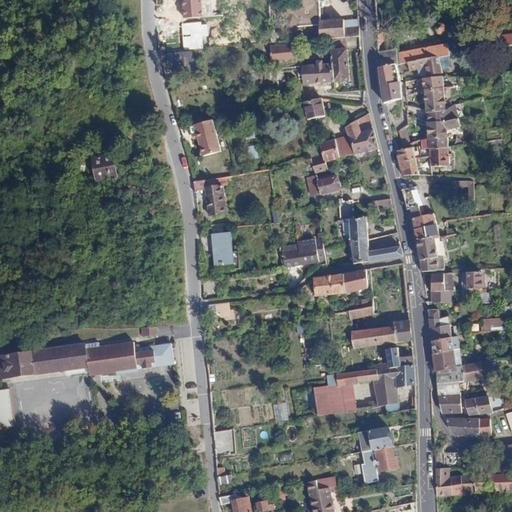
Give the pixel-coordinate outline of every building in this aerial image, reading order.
[(182,0),(184,17),(202,16),(201,1),(212,1),(211,0),(182,0)] [(319,0),(296,0),(297,10),(320,8),(319,0)] [(319,26),(320,39),(331,39),(346,38),(359,37),(359,30),(358,20),(344,21),(344,20),(319,23),(319,26)] [(201,25),(201,22),(182,23),(183,48),(189,48),(189,50),(203,49),(203,36),(209,36),(208,25),(201,25)] [(440,34),(442,34),(444,32),(445,30),(445,28),(445,27),(444,24),(442,24),(440,24),(438,24),(436,25),(435,26),(435,28),(435,30),(436,32),(437,33),(438,34),(440,34)] [(494,48),(511,45),(511,35),(492,39),(494,48)] [(346,38),(331,39),(332,51),(347,50),(346,38)] [(449,56),(447,45),(433,47),(432,44),(410,47),(411,51),(397,54),(398,57),(399,65),(408,63),(439,58),(449,56)] [(295,54),(295,45),(270,46),(270,55),(295,54)] [(397,49),(384,52),(380,52),(380,60),(398,57),(397,54),(397,49)] [(332,60),(334,83),(349,81),(347,50),(332,51),(332,53),(332,60)] [(439,58),(441,69),(450,68),(449,56),(439,58)] [(398,57),(380,60),(381,68),(399,65),(398,57)] [(441,69),(439,58),(408,63),(409,72),(419,69),(420,73),(424,75),(428,75),(441,72),(441,69)] [(303,84),(334,83),(332,60),(318,61),(318,64),(311,65),(311,66),(302,67),(303,84)] [(381,68),(379,68),(380,80),(381,87),(395,84),(394,77),(399,76),(397,67),(399,67),(399,65),(381,68)] [(442,81),(442,76),(421,79),(423,90),(443,88),(442,81)] [(397,101),(395,84),(381,87),(384,104),(397,101)] [(423,90),(426,111),(445,110),(445,106),(443,88),(423,90)] [(320,99),(303,102),(306,119),(306,120),(317,118),(317,117),(324,116),(321,99),(320,99)] [(458,119),(456,104),(445,106),(445,110),(426,111),(427,123),(444,122),(458,119)] [(370,118),(369,114),(357,120),(359,125),(370,118)] [(221,150),(212,119),(193,124),(202,155),(221,150)] [(460,126),(458,119),(444,122),(427,123),(428,137),(447,136),(452,136),(452,128),(460,126)] [(359,125),(357,120),(346,127),(348,136),(352,155),(378,148),(377,144),(373,130),(360,133),(359,125)] [(255,138),(252,125),(244,127),(246,139),(255,138)] [(403,147),(410,144),(404,127),(398,132),(403,147)] [(352,155),(348,136),(335,140),(339,158),(350,155),(352,155)] [(447,136),(428,137),(428,138),(429,148),(447,146),(447,136)] [(428,138),(420,141),(422,157),(429,156),(429,148),(428,138)] [(322,154),(307,158),(309,165),(313,164),(315,175),(328,172),(326,161),(339,158),(335,140),(320,144),(322,154)] [(258,158),(256,145),(248,146),(249,159),(258,158)] [(447,154),(447,146),(429,148),(429,156),(430,167),(448,166),(448,157),(450,157),(451,154),(447,154)] [(402,175),(418,175),(415,158),(413,147),(396,151),(402,175)] [(118,175),(112,154),(93,160),(99,181),(118,175)] [(213,178),(194,182),(195,193),(206,191),(209,215),(223,214),(220,185),(214,187),(213,178)] [(317,182),(316,179),(313,180),(315,186),(318,185),(320,194),(340,190),(336,178),(317,182)] [(474,200),(474,187),(473,182),(471,181),(466,180),(450,181),(450,187),(452,187),(469,186),(469,195),(452,196),(450,196),(450,201),(474,200)] [(423,205),(420,199),(416,190),(406,193),(410,208),(421,205),(423,205)] [(392,205),(390,198),(376,200),(377,207),(392,205)] [(354,219),(353,203),(352,200),(342,201),(339,202),(340,221),(350,221),(350,219),(354,219)] [(410,208),(413,220),(424,217),(421,205),(410,208)] [(269,213),(269,222),(279,222),(278,213),(269,213)] [(415,232),(437,228),(434,215),(424,217),(413,220),(415,232)] [(350,221),(340,221),(337,222),(337,225),(342,225),(343,237),(346,237),(346,242),(351,242),(368,239),(367,218),(354,219),(350,219),(350,221)] [(429,239),(439,237),(437,228),(415,232),(416,237),(417,242),(429,239)] [(447,237),(456,235),(455,228),(446,230),(446,236),(447,237)] [(222,256),(233,254),(231,234),(214,236),(217,265),(223,264),(222,256)] [(309,249),(282,253),(284,266),(324,260),(324,250),(323,240),(323,238),(307,240),(309,249)] [(422,272),(444,271),(441,255),(447,254),(444,238),(434,240),(417,242),(422,272)] [(351,242),(354,263),(402,255),(400,247),(368,253),(368,239),(351,242)] [(234,263),(233,254),(222,256),(223,264),(234,263)] [(367,289),(366,270),(349,273),(351,291),(367,289)] [(451,291),(451,273),(432,275),(431,292),(451,291)] [(482,289),(482,273),(461,273),(461,289),(482,289)] [(344,274),(313,278),(314,295),(321,295),(345,292),(344,274)] [(451,291),(431,292),(430,303),(450,303),(451,291)] [(233,302),(215,303),(216,319),(234,319),(233,302)] [(372,314),(372,307),(365,308),(362,308),(353,310),(348,311),(348,312),(349,319),(372,314)] [(438,310),(427,311),(432,342),(451,338),(450,332),(457,330),(454,323),(450,324),(440,327),(439,319),(438,310)] [(448,318),(439,319),(440,327),(450,324),(448,318)] [(506,329),(505,319),(490,320),(490,331),(506,329)] [(490,331),(490,320),(480,320),(480,332),(490,331)] [(411,340),(408,323),(393,324),(393,326),(368,329),(370,346),(411,340)] [(157,335),(157,327),(142,328),(143,336),(157,335)] [(370,346),(368,329),(351,331),(353,349),(370,346)] [(432,342),(433,354),(453,351),(451,338),(432,342)] [(132,342),(119,344),(122,372),(130,370),(173,362),(170,342),(133,348),(132,342)] [(118,372),(111,345),(99,348),(98,343),(0,360),(0,371),(3,371),(5,383),(53,375),(88,368),(89,377),(97,376),(118,372)] [(119,344),(111,345),(118,372),(122,372),(119,344)] [(413,364),(412,356),(399,358),(399,348),(386,350),(388,364),(375,366),(375,369),(375,371),(388,369),(389,368),(413,364)] [(435,371),(437,371),(455,367),(453,351),(433,354),(435,371)] [(497,377),(495,361),(481,363),(481,380),(481,386),(483,389),(486,396),(494,394),(493,378),(497,377)] [(469,365),(462,366),(463,382),(463,383),(472,382),(481,380),(481,363),(469,365)] [(335,374),(337,386),(352,385),(358,384),(358,382),(373,380),(394,378),(395,387),(396,387),(414,384),(413,364),(389,368),(388,369),(375,371),(375,369),(335,374)] [(455,367),(437,371),(438,396),(460,394),(460,391),(459,382),(463,382),(462,366),(455,367)] [(397,403),(396,387),(395,387),(394,378),(373,380),(376,400),(377,406),(397,403)] [(314,390),(318,416),(356,410),(352,385),(337,386),(314,390)] [(10,388),(0,389),(0,430),(16,429),(10,388)] [(460,394),(438,396),(443,413),(461,413),(460,394)] [(488,413),(492,413),(488,397),(487,397),(465,401),(469,413),(470,416),(488,413)] [(167,410),(166,401),(152,403),(153,412),(167,410)] [(286,402),(273,405),(276,421),(289,419),(286,402)] [(481,436),(479,419),(448,420),(453,433),(458,435),(476,436),(481,436)] [(484,436),(491,435),(490,419),(479,419),(481,436),(482,436),(484,436)] [(388,428),(359,432),(363,452),(392,447),(388,428)] [(415,431),(415,428),(401,430),(403,440),(415,438),(415,431)] [(217,430),(218,453),(236,452),(235,429),(217,430)] [(489,474),(489,476),(505,475),(511,474),(511,445),(500,447),(502,460),(500,473),(489,474)] [(394,458),(392,447),(363,452),(361,452),(364,464),(361,464),(364,483),(378,481),(376,472),(398,468),(397,458),(394,458)] [(474,476),(475,493),(490,492),(489,476),(489,474),(500,473),(502,460),(500,447),(490,448),(485,473),(474,474),(474,476)] [(474,462),(474,450),(458,452),(458,464),(474,462)] [(458,452),(452,452),(447,454),(446,454),(447,465),(458,464),(458,452)] [(436,497),(475,493),(474,476),(446,477),(446,473),(451,472),(450,469),(436,470),(436,497)] [(489,476),(490,492),(511,491),(511,474),(505,475),(489,476)] [(229,475),(217,477),(217,485),(230,483),(229,475)] [(331,511),(333,511),(328,479),(308,483),(312,511),(331,511)] [(232,495),(219,497),(221,506),(233,503),(232,495)] [(235,495),(232,495),(233,503),(234,511),(250,511),(248,499),(244,499),(243,497),(235,498),(235,495)] [(274,508),(272,498),(256,501),(258,511),(274,508)]
